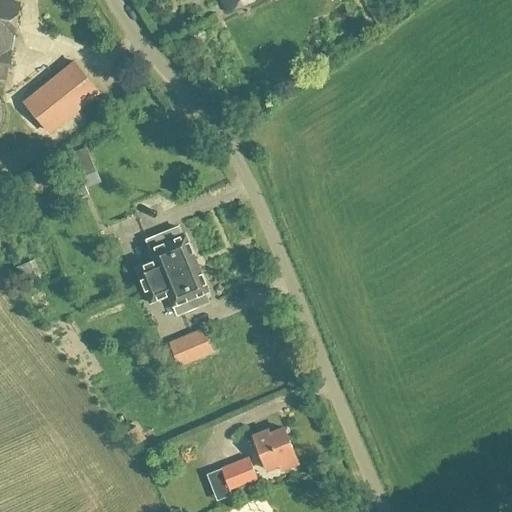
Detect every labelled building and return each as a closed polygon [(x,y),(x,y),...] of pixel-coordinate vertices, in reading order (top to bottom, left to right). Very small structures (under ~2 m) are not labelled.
[(0,0),(0,35),(10,37),(12,38),(18,4),(0,0)] [(222,0),(227,11),(250,0),(222,0)] [(10,37),(0,35),(0,78),(5,79),(10,47),(8,47),(10,37)] [(97,92),(74,63),(26,102),(49,131),(97,92)] [(85,144),(36,192),(47,202),(64,185),(71,199),(101,182),(85,144)] [(135,179),(90,196),(101,223),(146,206),(135,179)] [(143,286),(198,263),(186,234),(182,236),(178,226),(147,239),(151,249),(150,249),(154,260),(135,267),(143,286)] [(209,291),(198,263),(143,286),(150,303),(169,295),(173,306),(174,305),(178,315),(209,302),(205,292),(209,291)] [(88,331),(98,329),(94,307),(84,309),(88,331)] [(213,351),(203,329),(170,342),(180,365),(213,351)] [(269,429),(254,435),(267,468),(279,464),(281,469),(298,463),(286,431),(272,436),(269,429)] [(249,456),(221,467),(230,488),(257,477),(249,456)]
